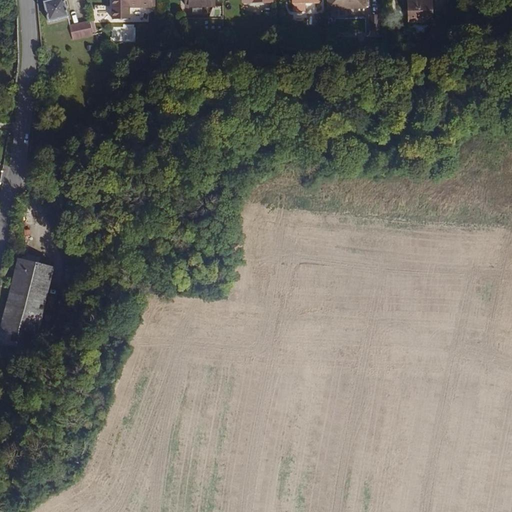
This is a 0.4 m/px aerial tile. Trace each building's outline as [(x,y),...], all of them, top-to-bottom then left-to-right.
[(68,17),(64,0),(50,0),(43,2),(48,22),(68,17)] [(113,0),(114,19),(116,19),(130,18),(130,6),(152,6),(152,0),(113,0)] [(433,0),(407,0),(409,21),(434,20),(433,0)] [(222,20),(222,5),(213,5),(208,17),(186,17),(186,19),(222,20)] [(380,31),(379,14),(370,14),(370,31),(380,31)] [(222,42),(222,20),(186,19),(187,42),(222,42)] [(89,21),(70,25),(74,40),(97,34),(94,20),(89,21)] [(34,281),(37,268),(17,262),(11,286),(21,288),(24,278),(34,281)] [(0,344),(34,352),(53,272),(37,268),(34,281),(24,278),(21,288),(11,286),(0,332),(0,344)] [(67,285),(73,274),(68,271),(62,282),(67,285)]
